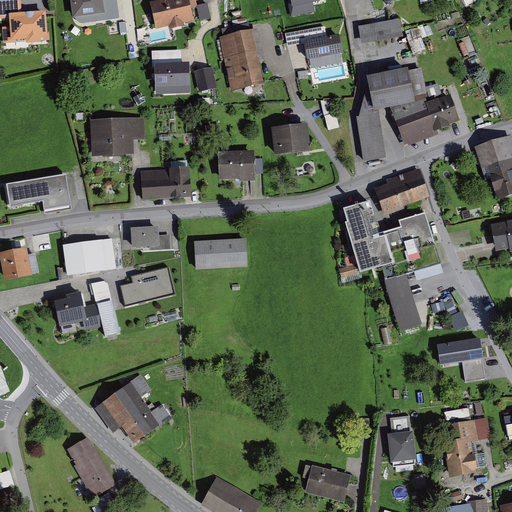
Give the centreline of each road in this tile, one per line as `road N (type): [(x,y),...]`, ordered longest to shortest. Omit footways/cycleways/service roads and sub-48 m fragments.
road 1 (residential): [(0,232),(297,201),(426,157)]
road 2 (residential): [(426,157),(450,246),(511,371)]
road 3 (secondary): [(48,378),(194,511)]
road 4 (track): [(270,25),(285,81),(349,185)]
road 5 (residential): [(48,378),(15,428),(33,511)]
